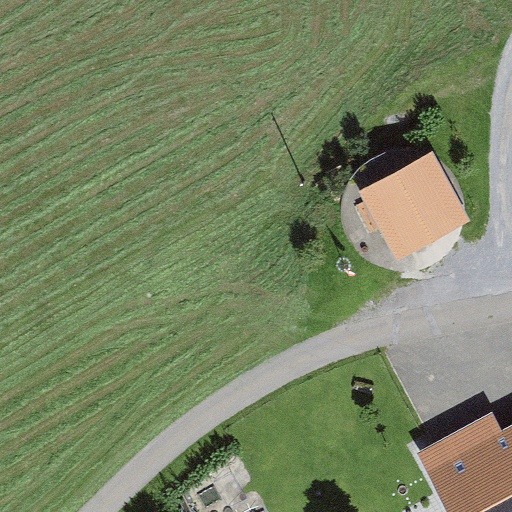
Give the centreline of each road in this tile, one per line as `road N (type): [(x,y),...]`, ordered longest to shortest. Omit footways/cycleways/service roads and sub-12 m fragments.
road 1 (residential): [(511,296),(345,331),(282,359),(218,395),(90,511)]
road 2 (track): [(511,75),(505,98),(511,240)]
